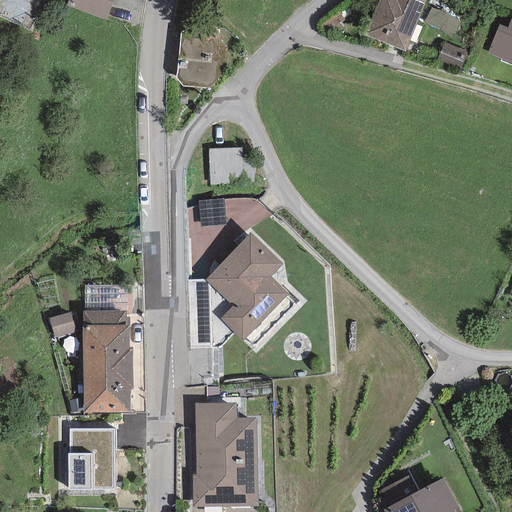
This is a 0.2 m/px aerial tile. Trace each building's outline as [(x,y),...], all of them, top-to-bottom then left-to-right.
[(113,0),(68,0),(66,7),(106,21),(113,0)] [(379,0),(365,36),(405,52),(426,0),(379,0)] [(511,14),(511,15),(507,27),(499,25),(487,53),(511,63),(511,14)] [(180,33),(176,78),(182,86),(210,89),(222,78),(227,48),(219,39),(219,30),(187,29),(180,33)] [(467,52),(444,42),(437,60),(460,70),(467,52)] [(246,149),(213,150),(214,183),(248,181),(246,149)] [(283,264),(250,233),(204,281),(232,307),(219,319),(243,342),(289,294),(271,277),(283,264)] [(56,320),(59,338),(79,335),(76,316),(56,320)] [(129,324),(81,325),(83,414),(130,413),(129,324)] [(236,403),(195,404),(196,476),(192,476),(193,507),(257,506),(256,418),(236,418),(236,403)] [(114,429),(69,430),(70,454),(67,454),(68,490),(115,489),(114,429)] [(388,507),(383,510),(383,511),(454,511),(454,510),(458,508),(442,478),(417,492),(408,474),(378,490),(388,507)]
